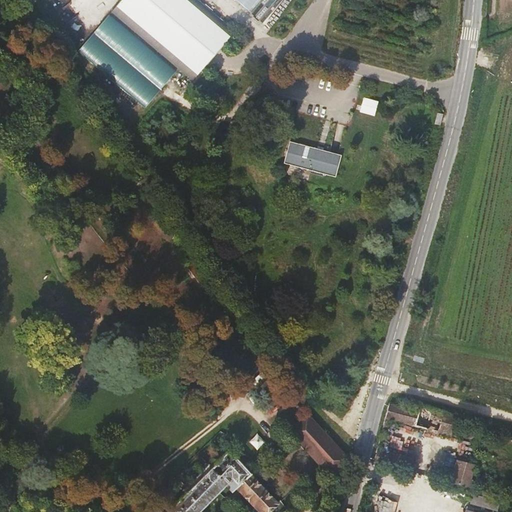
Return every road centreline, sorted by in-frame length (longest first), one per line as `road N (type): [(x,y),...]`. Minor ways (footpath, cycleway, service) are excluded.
road 1 (track): [(9,0),(74,71),(263,330),(342,419),(367,430)]
road 2 (tertiary): [(351,511),(461,96),(474,0)]
road 3 (track): [(309,511),(306,477),(0,92)]
road 4 (track): [(245,401),(148,475),(137,511)]
